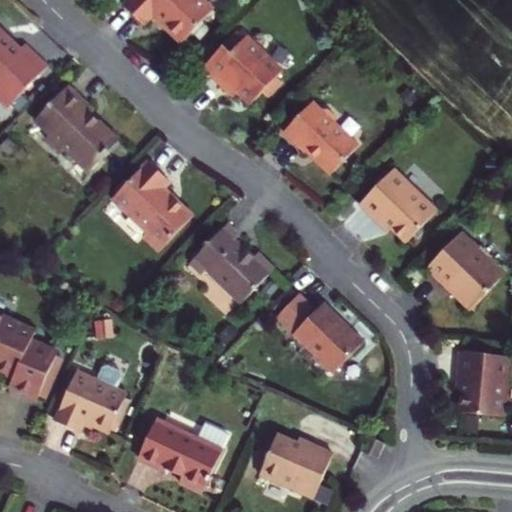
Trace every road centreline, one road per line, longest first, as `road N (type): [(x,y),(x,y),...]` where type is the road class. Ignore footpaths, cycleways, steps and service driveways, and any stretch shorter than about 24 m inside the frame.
road 1 (residential): [(414,486),(408,351),(396,324),(279,200),(177,126),(43,0)]
road 2 (residential): [(0,462),(117,511)]
